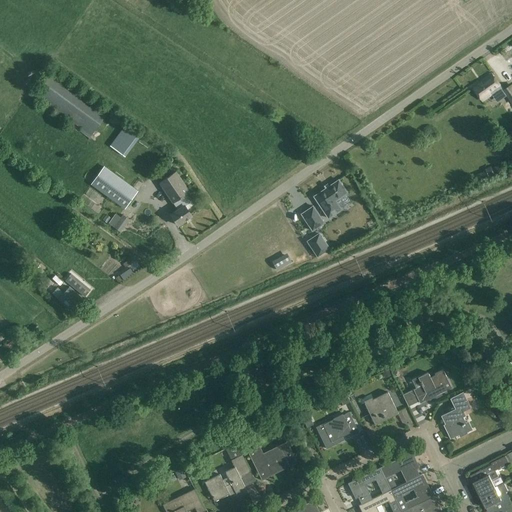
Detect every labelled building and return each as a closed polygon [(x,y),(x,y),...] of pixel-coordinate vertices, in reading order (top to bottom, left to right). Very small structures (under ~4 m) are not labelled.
[(108,112),(51,71),(35,94),(82,129),(80,131),(89,137),(108,112)] [(502,88),(492,73),(481,81),(481,82),(473,88),(482,101),(502,88)] [(140,137),(125,126),(110,146),(125,157),(140,137)] [(502,163),(496,166),(499,174),(505,171),(502,163)] [(105,166),(91,184),(125,208),(138,190),(105,166)] [(176,172),(159,183),(173,203),(178,210),(171,215),(172,217),(178,225),(192,216),(185,206),(189,203),(185,195),(190,192),(184,184),(176,172)] [(481,172),(475,175),(478,183),(485,180),(481,172)] [(318,203),(328,218),(338,212),(332,203),(347,193),(338,180),(320,192),(314,196),(318,203)] [(324,223),(313,206),(301,214),(312,231),(324,223)] [(121,217),(116,214),(109,224),(120,232),(129,220),(123,215),(121,217)] [(319,234),(307,241),(317,256),(329,249),(319,234)] [(276,259),(272,262),(277,270),(291,262),(288,256),(280,261),(278,262),(276,259)] [(124,280),(134,273),(130,268),(121,275),(124,280)] [(71,274),(65,281),(84,296),(90,290),(85,285),(83,287),(81,285),(74,280),(76,278),(71,274)] [(81,298),(69,287),(58,298),(70,310),(81,298)] [(168,316),(178,311),(175,304),(165,309),(168,316)] [(18,342),(15,339),(6,346),(11,352),(21,345),(18,342)] [(451,387),(443,370),(434,374),(434,376),(430,378),(427,373),(418,377),(417,376),(411,379),(416,388),(402,395),(408,406),(419,401),(420,403),(429,399),(428,397),(435,393),(436,395),(451,387)] [(350,402),(344,391),(337,394),(343,405),(350,402)] [(398,414),(388,392),(364,404),(375,425),(398,414)] [(465,416),(463,412),(471,408),(463,392),(450,398),(453,406),(456,405),(457,408),(442,416),(442,415),(441,416),(445,424),(446,424),(448,426),(445,428),(450,439),(458,435),(459,437),(467,433),(467,432),(472,430),(468,421),(465,423),(463,417),(465,416)] [(300,413),(302,419),(308,416),(305,411),(300,413)] [(325,422),(316,427),(326,449),(340,442),(339,440),(343,438),(342,437),(351,432),(353,436),(359,433),(349,412),(343,415),(342,414),(332,419),(333,419),(325,423),(325,422)] [(239,449),(240,450),(248,446),(245,440),(237,444),(239,447),(239,449)] [(259,446),(247,452),(262,481),(268,478),(266,475),(287,465),(288,468),(298,463),(287,441),(277,445),(278,446),(262,453),(259,446)] [(408,480),(420,475),(413,461),(416,460),(412,452),(380,467),(385,479),(391,476),(390,474),(402,468),(408,480)] [(220,474),(204,482),(207,487),(210,493),(214,501),(229,494),(229,493),(234,490),(236,493),(246,488),(239,475),(250,470),(245,461),(242,455),(242,454),(231,460),(235,467),(225,471),(228,477),(227,478),(222,480),(220,474)] [(495,488),(492,480),(498,476),(496,470),(511,463),(507,454),(496,459),(497,462),(476,473),(479,479),(473,482),(476,488),(477,488),(481,495),(495,488)] [(378,478),(384,492),(390,489),(388,484),(385,478),(380,467),(348,483),(352,491),(354,490),(361,504),(371,498),(366,486),(365,485),(378,478)] [(186,477),(182,470),(176,473),(179,480),(186,477)] [(427,491),(424,484),(426,482),(422,474),(420,475),(408,480),(406,481),(396,486),(390,489),(395,500),(401,497),(400,495),(413,489),(417,497),(398,506),(401,511),(433,496),(430,490),(427,491)] [(396,486),(393,481),(388,484),(390,489),(396,486)] [(495,488),(481,495),(484,501),(483,502),(487,511),(494,511),(495,511),(511,504),(506,492),(508,491),(504,483),(495,488)] [(163,505),(166,511),(186,511),(187,511),(195,508),(196,511),(201,511),(205,510),(194,489),(163,505)] [(390,489),(384,492),(371,498),(361,504),(358,505),(361,511),(378,511),(377,509),(376,507),(388,500),(390,503),(395,500),(390,489)] [(401,511),(421,511),(423,511),(437,511),(434,506),(437,504),(433,496),(401,511)] [(319,511),(314,500),(288,511),(319,511)]
